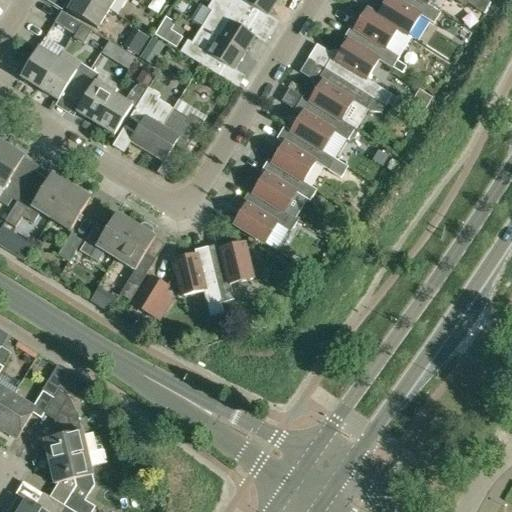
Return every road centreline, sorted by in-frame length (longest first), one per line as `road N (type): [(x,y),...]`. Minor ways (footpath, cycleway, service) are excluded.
road 1 (residential): [(0,101),(172,205),(189,205),(323,0)]
road 2 (secondary): [(511,162),(303,471)]
road 3 (unclassified): [(303,471),(0,290)]
road 4 (secondary): [(334,493),(511,227)]
